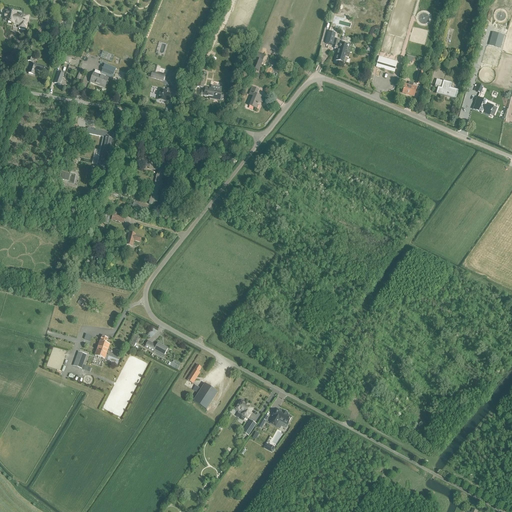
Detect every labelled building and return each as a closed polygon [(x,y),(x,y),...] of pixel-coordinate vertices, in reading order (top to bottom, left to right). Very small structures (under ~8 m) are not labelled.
[(19,28),(26,29),(28,17),(16,14),(6,12),(4,22),(14,24),(19,25),(19,28)] [(64,23),(58,20),(55,29),(62,31),(64,23)] [(494,27),(490,44),(498,45),(502,29),(494,27)] [(332,46),(335,34),(328,32),(325,44),(332,46)] [(347,48),(348,48),(349,46),(348,46),(348,44),(341,42),(341,41),(337,40),(334,49),(338,50),(335,62),(343,64),(343,63),(345,63),(347,58),(348,59),(350,53),(346,52),(347,48)] [(103,51),(100,57),(112,62),(114,56),(103,51)] [(258,72),(263,62),(262,61),(264,56),(257,52),(257,53),(254,58),(255,59),(251,69),(258,72)] [(70,59),(62,56),(60,63),(69,66),(70,64),(69,64),(70,59)] [(378,58),(375,68),(394,73),(395,69),(387,67),(389,61),(378,58)] [(36,70),(44,73),(45,68),(31,63),(28,73),(34,75),(36,70)] [(105,76),(123,83),(127,74),(105,65),(101,73),(95,70),(94,73),(90,83),(104,88),(108,79),(105,77),(105,76)] [(159,74),(161,68),(154,66),(151,77),(163,81),(164,76),(159,74)] [(54,84),(60,86),(64,74),(58,72),(54,84)] [(457,91),(449,89),(451,84),(436,80),(434,87),(438,88),(436,94),(455,99),(457,91)] [(414,97),(416,88),(412,87),(413,84),(409,83),(408,86),(405,85),(403,89),(402,93),(406,94),(406,93),(409,94),(409,95),(414,97)] [(480,92),(480,93),(483,87),(477,84),(474,91),(479,94),(480,92)] [(202,92),(201,96),(204,96),(210,97),(209,99),(220,101),(220,100),(222,100),(224,99),(224,95),(223,94),(221,93),(222,88),(211,86),(211,89),(205,88),(205,92),(202,92)] [(260,102),(262,103),(264,98),(257,95),(259,90),(252,88),(249,95),(253,97),(249,106),(257,110),(260,102)] [(171,90),(167,89),(167,92),(159,90),(157,100),(165,102),(165,100),(169,100),(171,90)] [(482,114),(483,112),(489,115),(490,112),(491,112),(491,110),(493,106),(486,104),(487,102),(477,98),(475,103),(476,104),(473,110),(482,114)] [(103,137),(97,166),(105,167),(107,156),(108,157),(109,152),(111,152),(112,146),(111,145),(112,139),(113,134),(100,132),(99,136),(103,137)] [(159,167),(157,166),(157,165),(150,163),(149,169),(156,171),(156,170),(158,171),(157,175),(156,175),(155,178),(156,178),(149,204),(155,206),(155,202),(157,203),(159,197),(157,196),(159,191),(160,191),(163,182),(161,181),(165,167),(159,165),(159,167)] [(132,208),(148,213),(149,208),(147,207),(147,206),(134,202),(132,208)] [(140,243),(141,237),(135,236),(135,235),(129,233),(126,245),(132,247),(134,241),(140,243)] [(100,342),(95,356),(104,359),(109,345),(106,344),(107,339),(102,337),(100,342)] [(154,350),(164,356),(168,349),(158,343),(156,346),(148,341),(144,348),(153,352),(154,350)] [(86,355),(79,353),(74,366),(81,369),(86,355)] [(171,367),(178,370),(181,363),(173,360),(171,367)] [(200,373),(198,372),(201,368),(197,365),(187,380),(193,384),(200,373)] [(193,401),(206,410),(218,392),(204,384),(193,401)] [(246,403),(245,404),(240,401),(235,409),(236,409),(235,410),(238,412),(239,411),(240,410),(243,412),(241,415),(242,415),(241,418),(244,419),(246,418),(247,418),(253,409),(248,406),(249,405),(246,403)] [(279,421),(287,425),(291,418),(287,415),(287,414),(283,412),(282,413),(278,411),(278,410),(275,414),(274,414),(272,416),(274,417),(270,424),(275,426),(279,421)] [(256,425),(250,421),(242,432),(248,436),(256,425)] [(266,444),(264,448),(272,453),(272,452),(273,453),(274,450),(274,449),(274,448),(270,445),(269,446),(266,444)]
